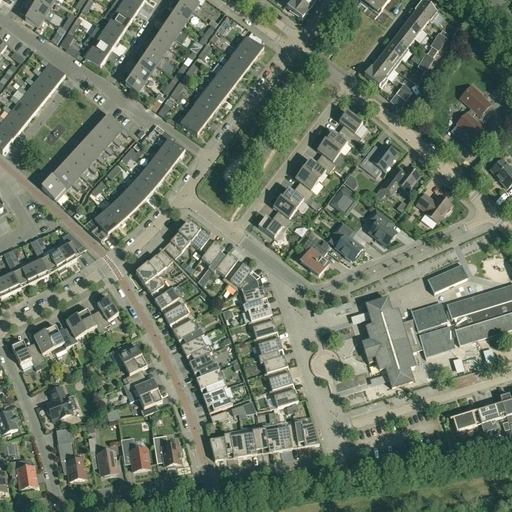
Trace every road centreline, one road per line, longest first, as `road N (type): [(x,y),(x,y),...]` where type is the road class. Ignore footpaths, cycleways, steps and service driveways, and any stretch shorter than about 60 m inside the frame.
road 1 (residential): [(112,265),(179,390),(207,480)]
road 2 (residential): [(493,216),(318,291),(300,287)]
road 3 (unclassified): [(493,216),(349,84)]
road 4 (residential): [(234,237),(349,84)]
road 5 (residential): [(331,429),(511,377)]
road 6 (residential): [(58,502),(0,347)]
road 7 (residential): [(207,480),(335,457),(331,429)]
road 8 (unclassified): [(9,156),(39,183),(116,97)]
road 9 (residential): [(331,429),(300,353),(291,308),(300,287)]
road 10 (residential): [(207,480),(58,502)]
road 11 (residential): [(210,160),(289,48)]
road 12 (residential): [(0,332),(112,265)]
